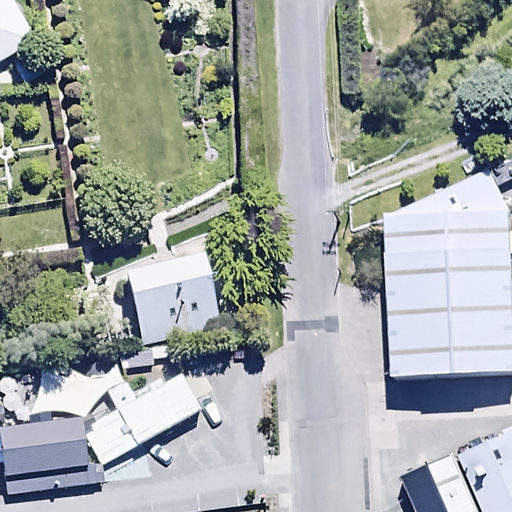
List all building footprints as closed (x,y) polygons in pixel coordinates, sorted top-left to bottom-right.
[(0,0),(0,61),(32,44),(7,0),(0,0)] [(28,55),(9,65),(20,87),(40,77),(28,55)] [(511,390),(511,232),(511,222),(491,177),(390,228),(398,396),(511,390)] [(119,273),(138,349),(213,330),(195,255),(119,273)] [(1,440),(11,506),(108,491),(110,478),(218,416),(191,371),(99,425),(1,440)] [(511,511),(511,437),(458,461),(480,511),(511,511)] [(475,511),(455,466),(404,488),(414,511),(475,511)]
